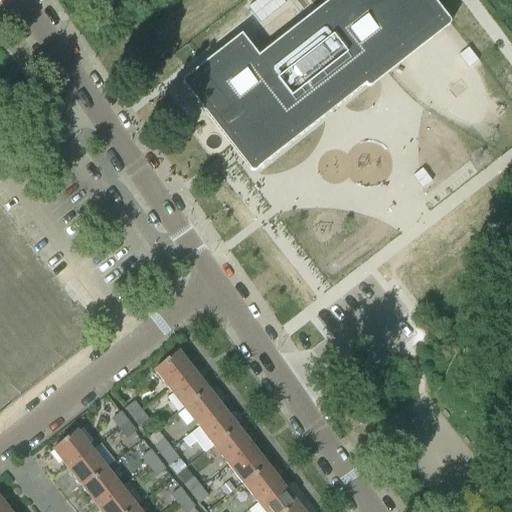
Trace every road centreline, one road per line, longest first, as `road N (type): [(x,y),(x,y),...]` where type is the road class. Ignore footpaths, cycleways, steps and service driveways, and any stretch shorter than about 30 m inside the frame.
road 1 (residential): [(217,282),(24,0)]
road 2 (residential): [(374,511),(217,282)]
road 3 (residential): [(0,450),(217,282)]
